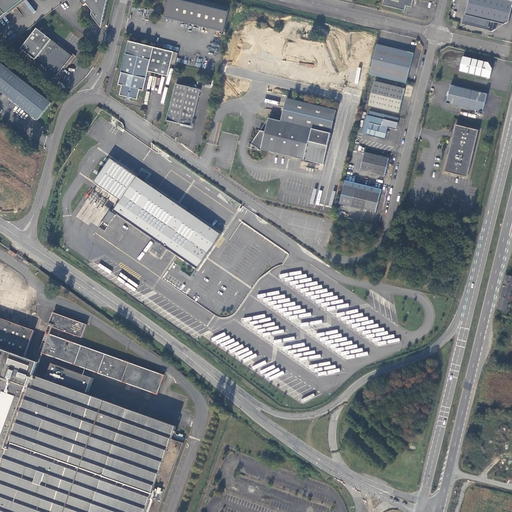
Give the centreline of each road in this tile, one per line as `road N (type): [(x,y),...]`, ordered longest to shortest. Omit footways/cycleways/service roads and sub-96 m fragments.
road 1 (unclassified): [(90,96),(343,262),(366,257),(383,241),(434,35)]
road 2 (primary): [(449,471),(511,204)]
road 3 (primary): [(485,246),(421,505)]
road 4 (tertiary): [(19,239),(224,387)]
road 5 (tertiary): [(485,246),(438,346),(356,383),(340,399)]
road 6 (unclassified): [(90,96),(64,113),(19,239)]
road 7 (tertiary): [(224,387),(347,475)]
road 8 (unclassified): [(434,35),(295,0)]
road 9 (tertiary): [(340,399),(288,417),(224,387)]
